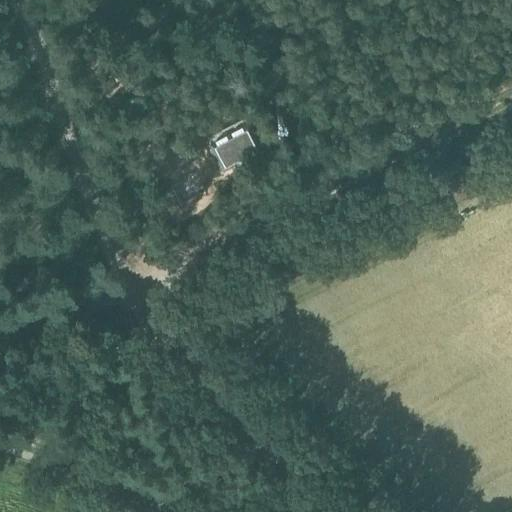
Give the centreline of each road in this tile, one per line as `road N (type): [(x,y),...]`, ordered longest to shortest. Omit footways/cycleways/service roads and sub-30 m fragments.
road 1 (track): [(319,511),(261,451),(139,282),(30,0)]
road 2 (track): [(511,73),(0,344)]
road 3 (track): [(184,511),(0,439)]
